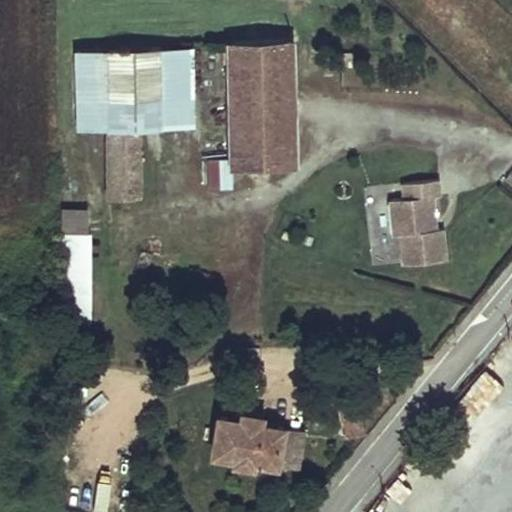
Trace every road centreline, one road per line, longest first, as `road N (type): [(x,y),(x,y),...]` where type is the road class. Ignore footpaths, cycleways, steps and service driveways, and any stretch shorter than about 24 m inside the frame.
road 1 (unknown): [(511,154),(435,125),(352,131),(307,158),(291,179),(242,203),(141,224)]
road 2 (residential): [(511,293),(332,511)]
